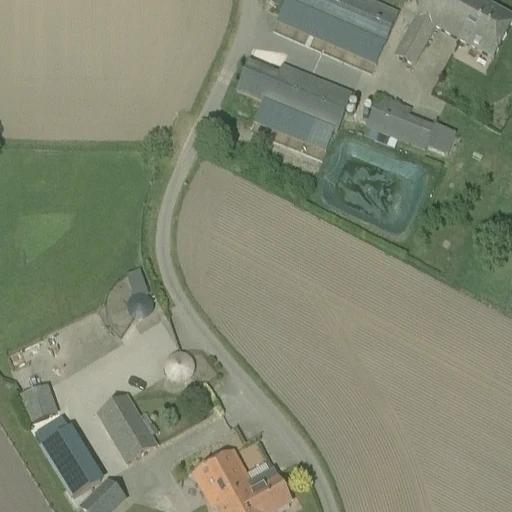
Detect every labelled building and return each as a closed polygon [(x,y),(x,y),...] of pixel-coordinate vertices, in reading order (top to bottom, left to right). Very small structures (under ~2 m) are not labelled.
[(385,49),(399,17),(360,0),(286,0),(285,5),(385,49)] [(511,19),(475,0),(426,0),(416,20),(394,59),(414,70),(435,31),(493,62),(511,26),(511,19)] [(336,136),(353,97),(282,68),(278,77),(248,65),(236,96),(336,136)] [(365,132),(424,155),(437,123),(378,100),(365,132)] [(62,416),(53,389),(22,399),(31,427),(62,416)] [(140,420),(128,400),(96,419),(126,469),(158,449),(152,439),(158,435),(154,427),(147,431),(147,430),(151,427),(145,417),(140,420)] [(70,433),(67,435),(60,424),(34,439),(41,450),(72,502),(101,485),(70,433)] [(214,511),(215,511),(254,493),(234,456),(193,478),(211,511),(214,511)] [(254,493),(215,511),(281,511),(291,507),(277,481),(254,493)] [(81,511),(116,511),(126,503),(108,484),(80,511),(81,511)]
